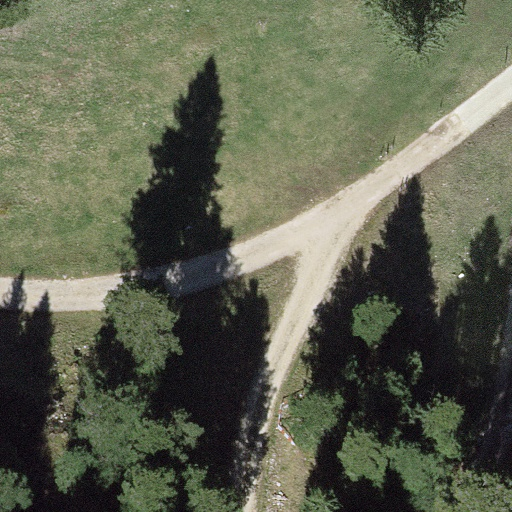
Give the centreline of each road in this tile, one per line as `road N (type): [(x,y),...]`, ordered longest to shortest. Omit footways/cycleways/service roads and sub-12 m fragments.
road 1 (track): [(511,82),(365,193),(277,245),(97,294),(0,292)]
road 2 (track): [(329,214),(249,445),(237,511)]
